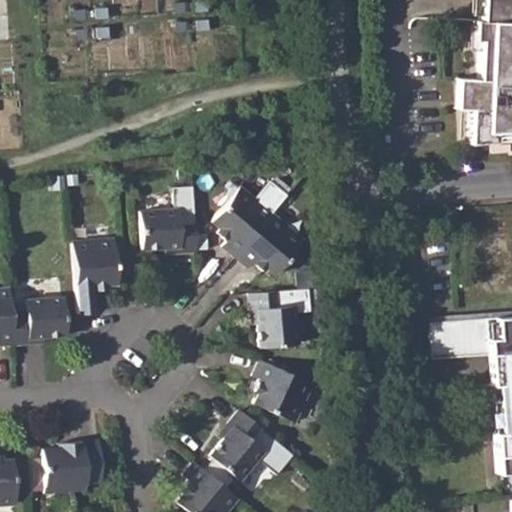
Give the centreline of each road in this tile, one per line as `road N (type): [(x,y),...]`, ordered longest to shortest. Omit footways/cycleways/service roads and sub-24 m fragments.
road 1 (residential): [(136,425),(190,350),(142,321),(89,391)]
road 2 (residential): [(339,0),(352,191)]
road 3 (residential): [(511,180),(352,191)]
